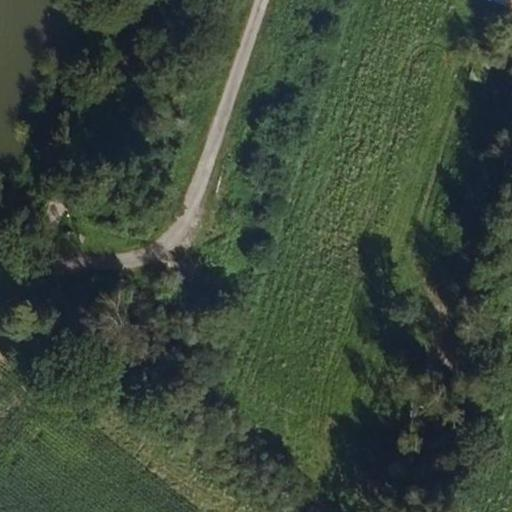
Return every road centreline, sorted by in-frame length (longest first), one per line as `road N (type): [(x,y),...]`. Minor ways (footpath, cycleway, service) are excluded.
road 1 (unclassified): [(0,306),(32,277),(138,259),(172,239),(197,194),(261,0)]
road 2 (unknown): [(32,277),(136,0)]
